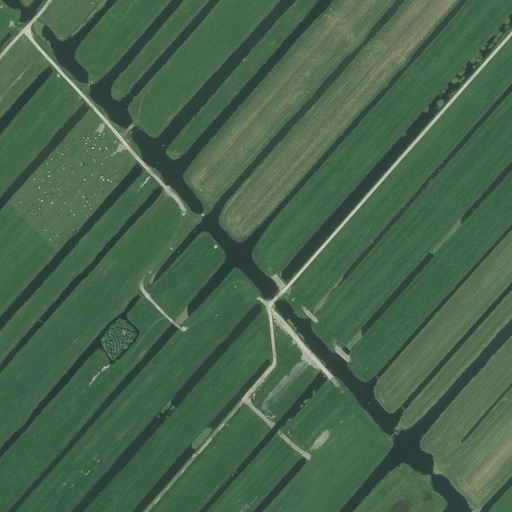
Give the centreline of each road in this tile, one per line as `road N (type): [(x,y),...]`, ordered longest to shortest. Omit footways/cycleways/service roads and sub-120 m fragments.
road 1 (track): [(145,511),(274,365),(271,302),(511,30)]
road 2 (track): [(0,57),(24,30),(169,190)]
